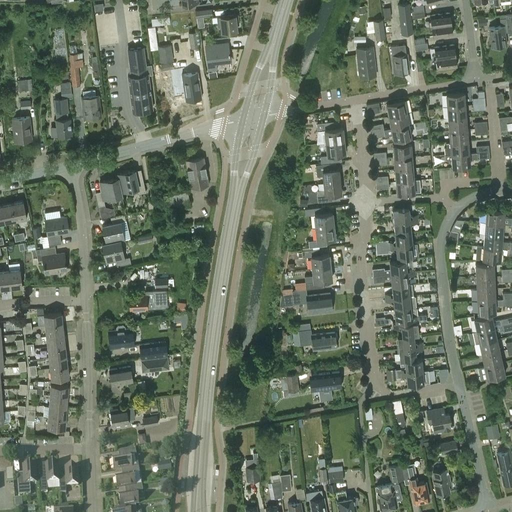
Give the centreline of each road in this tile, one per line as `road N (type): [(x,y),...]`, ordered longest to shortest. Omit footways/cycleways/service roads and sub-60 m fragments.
road 1 (tertiary): [(203,511),(226,268),(263,116)]
road 2 (tertiary): [(242,120),(210,317),(192,511)]
road 3 (residential): [(367,203),(359,259),(376,385),(391,395),(458,385)]
road 4 (residential): [(263,116),(474,78)]
road 5 (residential): [(458,385),(438,251),(455,210)]
road 6 (residential): [(70,166),(242,120)]
road 7 (unknown): [(151,143),(126,105),(114,0)]
road 8 (residential): [(91,449),(85,301)]
road 9 (residential): [(85,301),(70,166)]
road 10 (residential): [(487,511),(458,385)]
road 11 (tertiary): [(280,0),(242,120)]
